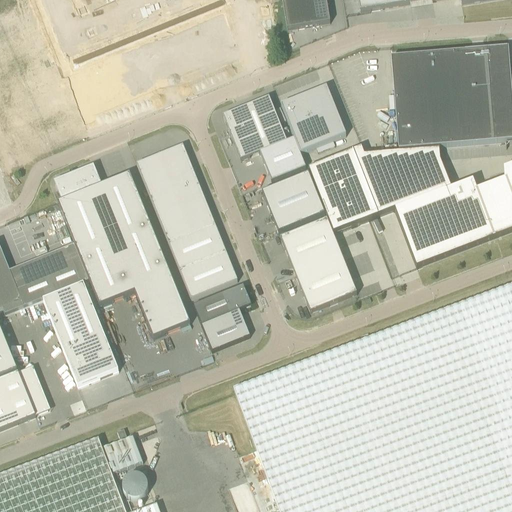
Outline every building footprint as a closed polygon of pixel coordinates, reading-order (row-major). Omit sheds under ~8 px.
[(36,0),(65,70),(238,0),(36,0)] [(326,0),(281,0),(287,33),(330,26),(326,0)] [(357,0),(360,15),(452,0),(460,0),(461,7),(502,0),(357,0)] [(364,62),(355,66),(358,104),(394,101),(398,153),(511,143),(511,96),(508,52),(508,50),(364,62)] [(329,97),(326,91),(320,93),(281,108),(294,142),(300,157),(346,138),(329,97)] [(269,100),(222,119),(240,163),(260,156),(287,145),(269,100)] [(287,145),(260,156),(272,185),(306,172),(300,157),(294,142),(287,145)] [(183,149),(136,167),(191,303),(237,284),(183,149)] [(361,150),(352,153),(378,220),(395,213),(416,270),(511,233),(511,172),(504,173),(505,182),(477,193),(473,183),(451,192),(439,151),(364,158),(361,150)] [(352,153),(308,171),(333,237),(378,220),(352,153)] [(93,171),(56,186),(63,204),(58,207),(78,259),(89,285),(99,310),(134,296),(153,342),(190,327),(130,178),(100,189),(93,171)] [(308,177),(262,195),(278,236),(324,218),(308,177)] [(280,242),(295,279),(341,260),(327,223),(280,242)] [(0,314),(3,313),(5,319),(43,304),(84,288),(89,285),(78,259),(14,285),(13,285),(9,275),(5,265),(0,267),(0,314)] [(341,260),(295,279),(310,316),(356,297),(341,260)] [(84,288),(43,304),(78,391),(119,375),(84,288)] [(243,288),(193,308),(201,329),(212,355),(250,340),(239,313),(238,311),(248,307),(243,295),(245,294),(243,288)] [(511,511),(511,290),(511,289),(233,393),(277,511),(158,511),(157,508),(144,511),(124,511),(111,477),(143,466),(133,440),(102,451),(98,443),(0,479),(0,511),(511,511)] [(0,381),(17,374),(0,331),(0,381)] [(0,433),(35,419),(18,376),(0,383),(0,433)] [(124,432),(117,435),(120,443),(127,440),(125,437),(124,432)]
